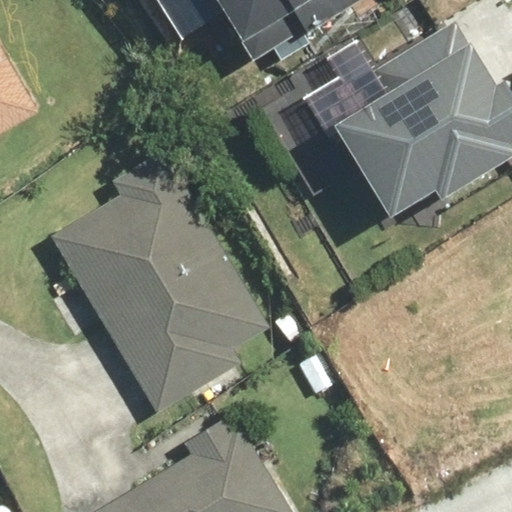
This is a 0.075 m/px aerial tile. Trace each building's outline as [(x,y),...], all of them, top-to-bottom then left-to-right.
[(217,0),(253,62),(362,0),(217,0)] [(384,91),(334,120),(393,219),(438,192),(442,199),(511,158),(511,147),(511,146),(511,144),(511,92),(505,80),(495,86),(456,21),(372,71),(384,91)] [(0,134),(42,108),(0,39),(0,134)] [(119,194),(52,235),(160,411),(239,363),(231,350),(268,327),(159,151),(111,180),(119,194)] [(193,457),(95,511),(283,511),(290,508),(236,414),(185,443),(193,457)]
